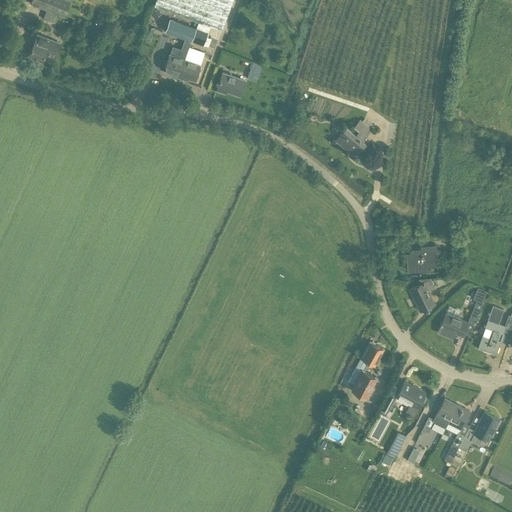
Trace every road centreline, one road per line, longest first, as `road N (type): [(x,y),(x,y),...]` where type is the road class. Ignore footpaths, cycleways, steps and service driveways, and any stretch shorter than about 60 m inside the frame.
road 1 (unclassified): [(335,183),(291,145),(260,131),(0,74)]
road 2 (residential): [(511,382),(462,377),(424,359),(396,331),(363,217),(335,183)]
